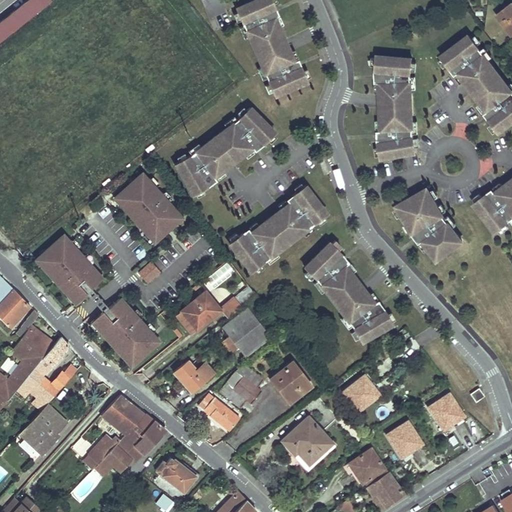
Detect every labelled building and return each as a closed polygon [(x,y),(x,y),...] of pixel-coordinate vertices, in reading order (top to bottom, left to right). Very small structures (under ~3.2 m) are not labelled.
[(26,0),(0,21),(0,37),(47,0),(26,0)] [(271,0),(251,0),(235,7),(274,95),(307,80),(300,65),(288,70),(286,64),(294,61),(274,16),(266,19),(263,13),(275,8),(271,0)] [(511,3),(496,15),(511,36),(511,35),(511,3)] [(277,14),(275,8),(263,13),(266,19),(274,16),(277,14)] [(511,90),(469,34),(441,56),(451,69),(461,61),(465,67),(458,72),(488,111),(495,106),(499,111),(489,118),(499,132),(511,121),(511,90)] [(412,57),(377,54),(375,71),(388,72),(388,81),(379,81),(381,130),(390,130),(390,139),(378,141),(381,158),(416,152),(413,135),(411,75),(412,57)] [(300,65),(297,59),(294,61),(286,64),(288,70),(300,65)] [(465,67),(461,61),(451,69),(455,74),(458,72),(465,67)] [(388,81),(388,72),(375,71),(376,82),(379,81),(388,81)] [(190,155),(175,163),(193,194),(207,186),(201,175),(208,169),(213,177),(252,147),(247,140),(254,134),(263,143),(275,131),(250,106),(238,118),(190,155)] [(489,118),(499,111),(495,106),(488,111),(485,113),(489,118)] [(390,139),(390,130),(381,130),(378,131),(378,141),(390,139)] [(263,143),(254,134),(247,140),(252,147),(254,150),(263,143)] [(208,169),(201,175),(207,186),(215,179),(213,177),(208,169)] [(141,173),(113,199),(120,207),(123,204),(130,211),(127,214),(139,227),(140,226),(154,241),(165,231),(156,222),(161,218),(169,227),(181,217),(141,173)] [(487,193),(474,203),(495,231),(511,218),(511,178),(495,192),(500,199),(495,203),(487,193)] [(242,232),(229,243),(250,271),(327,213),(305,185),(292,195),(299,205),(294,209),(289,202),(250,231),(255,238),(250,242),(242,232)] [(427,187),(396,205),(413,234),(424,228),(429,235),(422,240),(437,260),(462,241),(444,216),(427,187)] [(495,203),(500,199),(495,192),(492,189),(487,193),(495,203)] [(294,209),(299,205),(292,195),(286,199),(289,202),(294,209)] [(123,204),(120,207),(127,214),(130,211),(123,204)] [(161,218),(156,222),(165,231),(169,227),(161,218)] [(429,235),(424,228),(413,234),(419,242),(422,240),(429,235)] [(250,242),(255,238),(250,231),(247,229),(242,232),(250,242)] [(64,234),(35,259),(42,267),(45,264),(52,272),(49,274),(61,287),(62,286),(76,302),(86,293),(78,283),(82,279),(91,289),(102,278),(64,234)] [(329,241),(304,266),(316,278),(352,326),(361,341),(392,323),(384,309),(373,315),(367,308),(374,303),(345,264),(338,269),(332,262),(341,253),(329,241)] [(348,262),(341,253),(332,262),(338,269),(345,264),(348,262)] [(158,271),(150,262),(139,272),(147,281),(158,271)] [(45,264),(42,267),(49,274),(52,272),(45,264)] [(230,264),(204,282),(210,290),(236,272),(230,264)] [(0,317),(9,327),(30,306),(12,289),(1,278),(0,278),(0,317)] [(78,283),(86,293),(91,289),(82,279),(78,283)] [(249,285),(245,279),(230,292),(233,296),(235,298),(249,285)] [(235,298),(233,296),(219,308),(220,309),(218,310),(225,319),(256,294),(249,285),(235,298)] [(220,309),(219,308),(205,290),(175,314),(191,333),(218,310),(220,309)] [(103,312),(93,321),(107,336),(106,337),(117,350),(120,348),(127,355),(124,358),(131,366),(159,341),(120,297),(108,307),(116,317),(112,321),(103,312)] [(384,309),(377,301),(374,303),(367,308),(373,315),(384,309)] [(251,304),(215,332),(223,341),(231,351),(238,345),(245,355),(270,335),(255,316),(258,313),(251,304)] [(108,307),(103,312),(112,321),(116,317),(108,307)] [(29,326),(33,322),(27,317),(15,333),(21,337),(29,326)] [(33,369),(53,344),(29,326),(21,337),(11,351),(22,360),(7,380),(0,374),(0,409),(17,389),(17,388),(33,369)] [(219,342),(223,341),(215,332),(213,334),(219,342)] [(286,336),(283,332),(277,337),(280,340),(286,336)] [(62,370),(50,382),(42,375),(51,364),(53,366),(69,348),(59,337),(53,344),(33,369),(17,388),(17,389),(41,409),(43,407),(46,404),(76,370),(71,365),(64,372),(62,370)] [(120,348),(117,350),(124,358),(127,355),(120,348)] [(188,359),(173,371),(190,391),(214,371),(206,361),(197,369),(188,359)] [(292,361),(271,377),(290,401),(310,385),(292,361)] [(262,380),(243,364),(234,371),(219,390),(240,407),(246,400),(250,404),(260,391),(256,387),(262,380)] [(370,388),(373,386),(364,373),(361,375),(370,388)] [(370,388),(361,375),(342,390),(357,411),(379,394),(373,386),(370,388)] [(470,392),(475,401),(484,396),(479,387),(470,392)] [(239,417),(207,392),(197,405),(228,430),(239,417)] [(443,430),(452,423),(450,421),(463,413),(449,392),(428,407),(443,430)] [(101,414),(125,434),(145,413),(120,394),(101,414)] [(65,422),(46,404),(43,407),(62,426),(65,422)] [(62,426),(43,407),(41,409),(19,433),(40,453),(56,437),(54,434),(62,426)] [(132,441),(144,452),(165,430),(145,413),(125,434),(120,439),(100,461),(95,467),(94,468),(103,476),(113,465),(119,471),(130,459),(122,452),(132,441)] [(450,421),(452,423),(464,415),(463,413),(450,421)] [(282,440),(294,453),(296,451),(309,464),(332,442),(307,416),(282,440)] [(401,456),(410,450),(409,448),(421,440),(407,419),(386,434),(401,456)] [(111,440),(105,435),(90,452),(100,461),(120,439),(116,435),(111,440)] [(409,448),(410,450),(423,442),(421,440),(409,448)] [(134,463),(144,452),(132,441),(122,452),(130,459),(134,463)] [(366,485),(387,471),(370,447),(347,463),(353,471),(355,469),(364,482),(366,485)] [(296,451),(294,453),(307,466),(309,464),(296,451)] [(90,452),(85,457),(95,467),(100,461),(90,452)] [(168,466),(161,474),(183,492),(196,476),(174,458),(173,460),(170,457),(165,463),(168,466)] [(162,460),(155,469),(161,474),(168,466),(165,463),(162,460)] [(353,471),(362,483),(364,482),(355,469),(353,471)] [(403,494),(387,471),(366,485),(365,486),(371,494),(375,491),(385,506),(403,494)] [(504,498),(501,500),(508,511),(511,511),(511,492),(509,489),(502,493),(504,498)] [(249,503),(237,491),(217,511),(253,511),(255,510),(249,503)] [(347,498),(353,506),(361,501),(356,491),(347,498)] [(370,495),(380,510),(385,506),(375,491),(371,494),(370,495)] [(166,510),(173,500),(164,492),(156,502),(166,510)] [(102,508),(105,511),(117,497),(113,493),(103,504),(104,506),(102,508)] [(37,511),(41,509),(26,496),(20,503),(13,496),(1,510),(3,511),(37,511)] [(349,511),(355,508),(353,506),(347,498),(339,504),(344,511),(349,511)]
